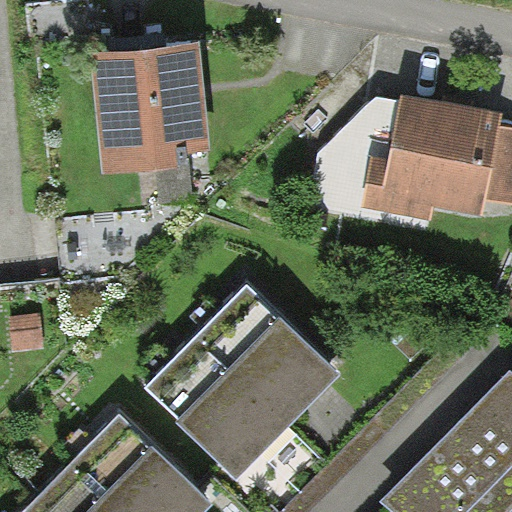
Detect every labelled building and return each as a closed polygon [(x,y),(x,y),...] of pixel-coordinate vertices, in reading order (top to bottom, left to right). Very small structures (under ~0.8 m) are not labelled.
[(200,17),(90,28),(102,153),(180,145),(179,132),(211,129),(207,88),(200,17)] [(505,94),(403,73),(388,150),(371,146),(361,197),(431,211),(435,193),(483,202),(485,192),(501,110),(505,94)] [(511,113),(501,110),(485,192),(511,198),(511,113)] [(249,265),(198,314),(289,409),(344,357),(282,292),(278,295),(249,265)] [(41,305),(10,309),(14,346),(45,343),(41,305)] [(289,409),(198,314),(144,365),(236,460),(289,409)] [(302,511),(474,337),(460,323),(273,511),(302,511)] [(511,355),(380,483),(408,511),(502,511),(511,503),(511,355)] [(120,394),(72,443),(141,511),(190,511),(217,485),(153,422),(151,425),(120,394)] [(141,511),(72,443),(22,494),(39,511),(141,511)] [(39,511),(22,494),(3,511),(39,511)]
